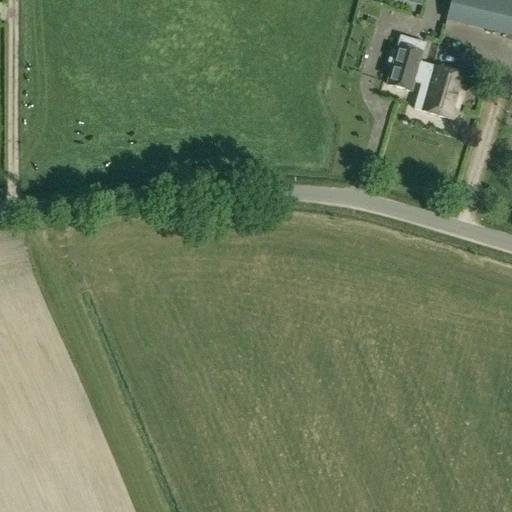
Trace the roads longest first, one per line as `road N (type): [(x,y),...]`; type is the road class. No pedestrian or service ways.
road 1 (unclassified): [(511,248),(353,202),(241,185),(0,214)]
road 2 (track): [(12,0),(12,212)]
